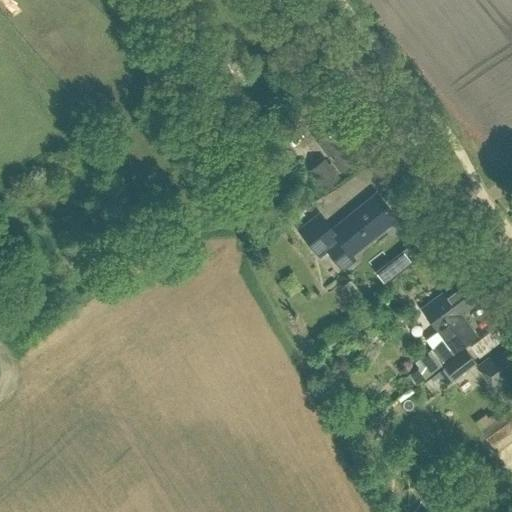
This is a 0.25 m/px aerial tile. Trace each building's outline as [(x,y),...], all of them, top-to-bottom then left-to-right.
[(259,86),(243,63),(234,70),(250,93),(259,86)] [(267,97),(254,106),(272,132),(286,123),(267,97)] [(319,141),(333,158),(314,173),(325,186),(344,172),(341,168),(367,149),(345,120),(319,141)] [(326,250),(342,270),(355,259),(352,254),(396,218),(376,193),(332,229),(319,213),(299,230),(320,256),(326,250)] [(382,283),(394,273),(386,262),(373,271),(382,283)] [(479,299),(462,277),(421,309),(439,331),(432,336),(439,345),(432,350),(442,363),(464,346),(456,336),(471,325),(461,312),(479,299)] [(356,304),(364,298),(351,280),(342,287),(356,304)] [(496,351),(476,366),(493,389),(496,387),(505,399),(511,394),(511,344),(499,354),(496,351)] [(442,367),(454,380),(476,362),(466,348),(442,367)] [(479,430),(489,443),(511,427),(511,413),(509,409),(479,430)]
